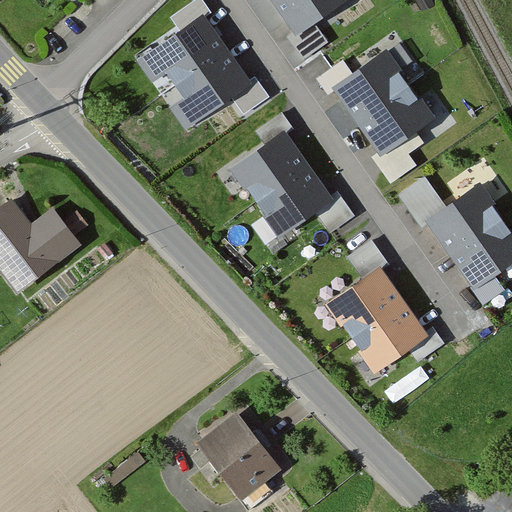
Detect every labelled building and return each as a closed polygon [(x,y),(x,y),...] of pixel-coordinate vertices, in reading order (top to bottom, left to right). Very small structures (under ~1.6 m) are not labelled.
[(342,0),(270,0),(266,3),(291,37),(342,0)] [(432,0),(415,0),(421,12),(435,5),(432,0)] [(226,49),(201,15),(137,61),(162,95),(226,49)] [(411,80),(386,46),(323,92),(348,126),(411,80)] [(251,83),(226,49),(162,95),(187,129),(251,83)] [(435,115),(411,80),(348,126),(372,160),(402,139),(435,115)] [(308,165),(283,131),(229,170),(253,204),(308,165)] [(402,139),(372,160),(390,184),(419,163),(402,139)] [(333,199),(308,165),(253,204),(278,238),(315,212),(333,199)] [(504,217),(480,182),(424,221),(448,256),(504,217)] [(16,198),(0,210),(0,260),(26,293),(88,245),(58,207),(36,224),(16,198)] [(349,221),(333,199),(315,212),(331,234),(349,221)] [(473,291),(511,263),(511,228),(504,217),(448,256),(473,291)] [(362,279),(380,267),(386,262),(371,240),(364,245),(346,257),(362,279)] [(404,301),(380,267),(362,279),(325,305),(349,340),(404,301)] [(425,331),(404,301),(349,340),(373,374),(409,348),(428,336),(425,331)] [(419,362),(437,349),(444,344),(432,327),(425,331),(428,336),(409,348),(419,362)] [(239,408),(195,441),(241,500),(285,467),(239,408)] [(104,477),(111,487),(145,462),(138,452),(104,477)]
